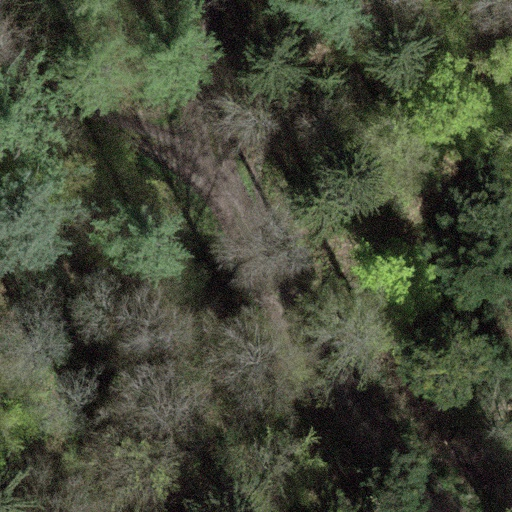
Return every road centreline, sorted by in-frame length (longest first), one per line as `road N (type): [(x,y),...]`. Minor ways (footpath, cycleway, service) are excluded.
road 1 (track): [(201,0),(215,167),(317,361),(439,511)]
road 2 (track): [(0,100),(172,144),(215,167)]
